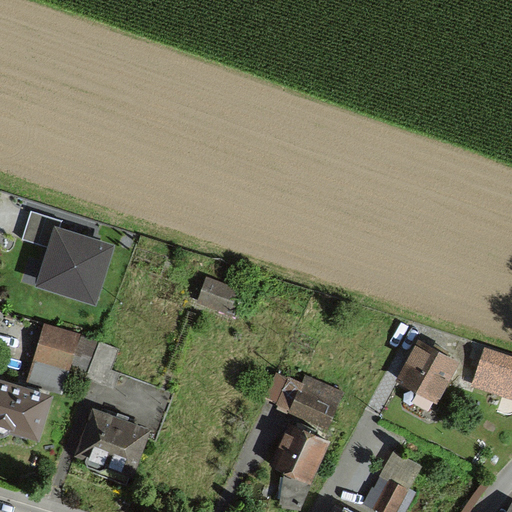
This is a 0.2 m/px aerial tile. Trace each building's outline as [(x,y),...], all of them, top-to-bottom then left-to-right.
[(106,243),(53,227),(36,280),(90,296),(106,243)] [(198,296),(233,308),(241,288),(205,276),(198,296)] [(90,333),(47,319),(37,349),(80,363),(90,333)] [(395,380),(433,398),(455,351),(417,333),(395,380)] [(118,341),(99,336),(87,373),(112,381),(116,367),(111,365),(118,341)] [(511,354),(485,347),(477,372),(511,381),(511,354)] [(296,410),(271,464),(285,470),(280,502),(300,502),(303,478),(326,432),(322,429),(340,390),(312,377),(277,370),(262,395),(296,410)] [(0,424),(31,435),(46,387),(0,372),(0,424)] [(147,419),(96,402),(80,450),(130,467),(147,419)] [(410,511),(421,490),(387,474),(373,504),(389,511),(410,511)] [(334,511),(364,511),(341,500),(334,511)] [(511,511),(511,502),(508,500),(502,511),(511,511)]
